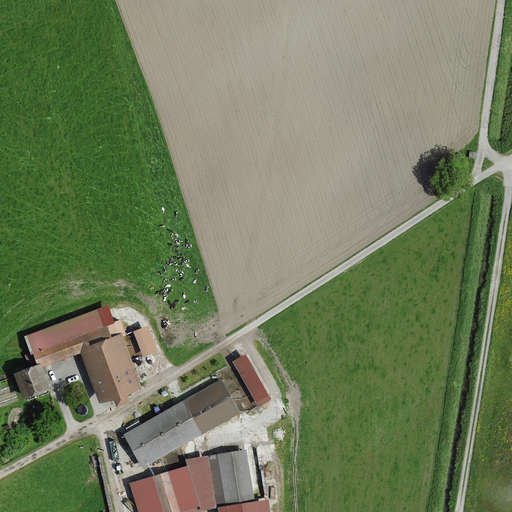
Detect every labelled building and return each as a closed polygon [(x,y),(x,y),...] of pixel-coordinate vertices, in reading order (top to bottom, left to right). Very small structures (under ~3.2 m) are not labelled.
[(142,387),(122,336),(112,339),(107,326),(104,327),(97,309),(25,337),(31,353),(37,351),(43,366),(81,352),(91,379),(100,402),(113,397),(117,407),(130,402),(126,393),(142,387)] [(142,353),(158,349),(151,323),(135,327),(142,353)] [(257,404),(271,398),(250,350),(236,357),(257,404)] [(16,376),(24,398),(50,389),(45,376),(42,366),(16,376)] [(222,378),(124,435),(144,469),(242,413),(222,378)] [(200,511),(201,511),(259,494),(246,450),(185,460),(186,465),(129,483),(138,511),(200,511)] [(217,511),(270,511),(268,499),(217,507),(217,511)]
